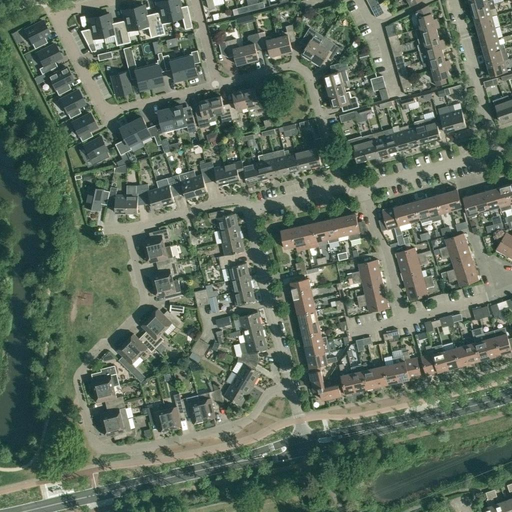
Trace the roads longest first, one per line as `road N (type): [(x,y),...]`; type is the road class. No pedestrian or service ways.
road 1 (residential): [(290,386),(264,397),(249,419),(223,428),(156,444),(97,446),(78,378),(142,309),(128,228)]
road 2 (residential): [(114,0),(56,17),(105,112),(217,84)]
road 3 (residential): [(339,186),(307,73),(291,66),(217,84)]
road 4 (residential): [(290,386),(247,209)]
road 5 (tertiary): [(511,394),(352,434)]
road 6 (residential): [(498,151),(454,0)]
road 7 (tertiary): [(247,459),(96,494)]
road 8 (residential): [(363,189),(498,151)]
road 9 (residential): [(402,320),(363,189)]
road 10 (residential): [(128,228),(244,197),(247,209)]
